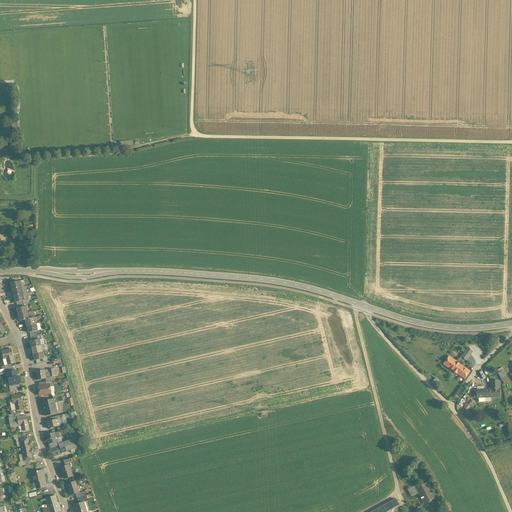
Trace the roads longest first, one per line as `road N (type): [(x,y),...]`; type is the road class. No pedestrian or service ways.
road 1 (track): [(194,0),(191,136),(511,142)]
road 2 (tertiary): [(0,271),(261,279),(354,303)]
road 3 (residential): [(66,511),(38,435),(18,338)]
road 4 (tertiary): [(354,303),(435,325),(511,323)]
road 5 (unclassified): [(354,303),(451,407)]
road 6 (unclassified): [(451,407),(484,452),(511,511)]
